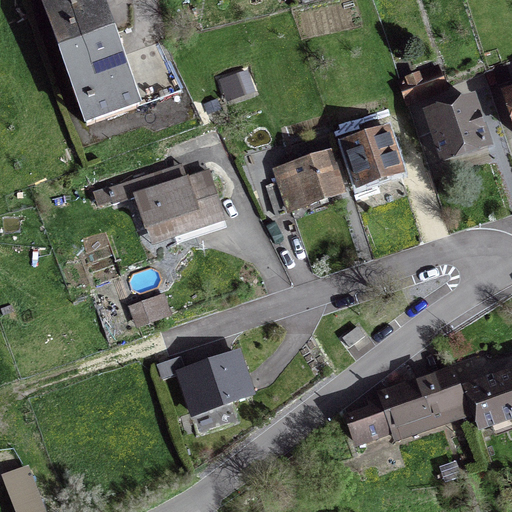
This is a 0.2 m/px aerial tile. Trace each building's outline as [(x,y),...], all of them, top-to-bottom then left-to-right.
[(86,126),(139,107),(105,17),(107,16),(100,0),(50,0),(67,48),(60,51),(86,126)] [(400,83),(408,103),(446,89),(438,69),(400,83)] [(246,76),(216,86),(224,109),(254,99),(246,76)] [(428,116),(442,161),(487,146),(473,102),(428,116)] [(344,145),(358,188),(401,174),(387,131),(344,145)] [(266,187),(275,216),(340,194),(328,155),(278,172),(281,182),(266,187)] [(135,198),(151,244),(224,220),(209,173),(173,185),(168,170),(108,189),(113,205),(135,198)] [(132,308),(138,326),(171,314),(165,297),(132,308)] [(357,328),(343,339),(349,348),(364,337),(357,328)] [(180,375),(193,414),(251,395),(238,355),(180,375)] [(376,398),(380,409),(348,420),(356,444),(465,405),(453,371),(381,396),(376,398)] [(478,430),(511,417),(511,374),(465,391),(478,430)] [(15,511),(42,511),(27,470),(3,479),(15,511)]
